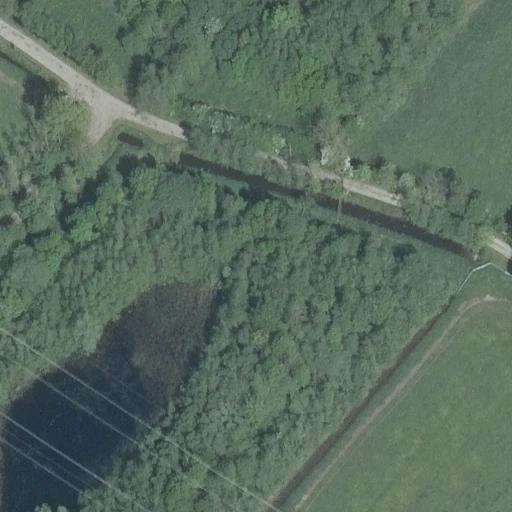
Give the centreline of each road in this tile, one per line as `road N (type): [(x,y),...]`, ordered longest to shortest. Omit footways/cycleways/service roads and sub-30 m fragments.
road 1 (unclassified): [(511,251),(115,108)]
road 2 (unclassified): [(115,108),(0,231)]
road 3 (unclassified): [(115,108),(0,27)]
